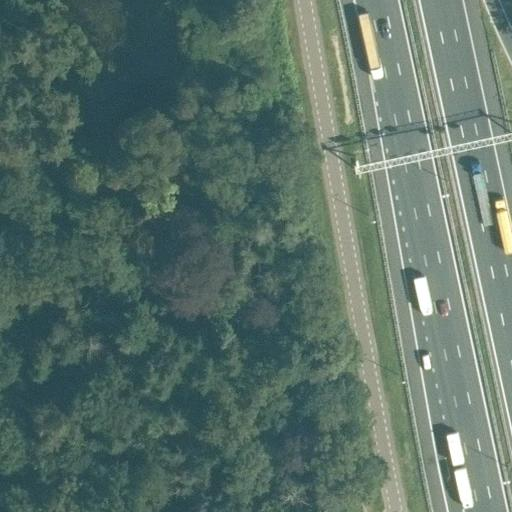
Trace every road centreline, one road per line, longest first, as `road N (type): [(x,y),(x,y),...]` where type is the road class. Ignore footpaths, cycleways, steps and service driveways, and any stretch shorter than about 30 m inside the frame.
road 1 (motorway): [(376,0),(485,511)]
road 2 (tertiary): [(395,511),(304,0)]
road 3 (motorway): [(511,330),(440,0)]
